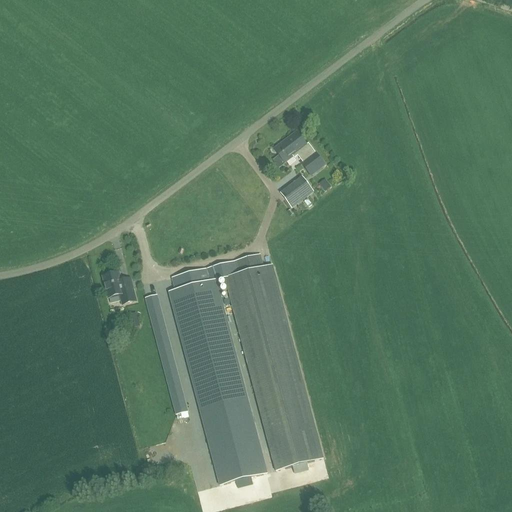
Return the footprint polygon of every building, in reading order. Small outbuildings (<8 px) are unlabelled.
[(285,162),(293,156),(294,158),(298,155),(303,163),(302,164),(311,176),(325,165),(309,143),(307,145),(297,132),(275,149),(285,162)] [(307,184),(286,199),(292,208),(314,193),(307,184)] [(239,278),(225,282),(276,474),(324,462),(273,267),(265,269),(262,255),(235,262),(239,278)] [(176,290),(169,292),(221,486),(267,475),(216,283),(225,281),(239,278),(235,262),(234,262),(172,278),(176,290)] [(120,274),(112,276),(111,276),(106,277),(105,278),(104,278),(109,300),(121,296),(124,306),(137,302),(134,289),(125,292),(120,274)] [(160,308),(149,311),(176,415),(188,412),(160,308)]
